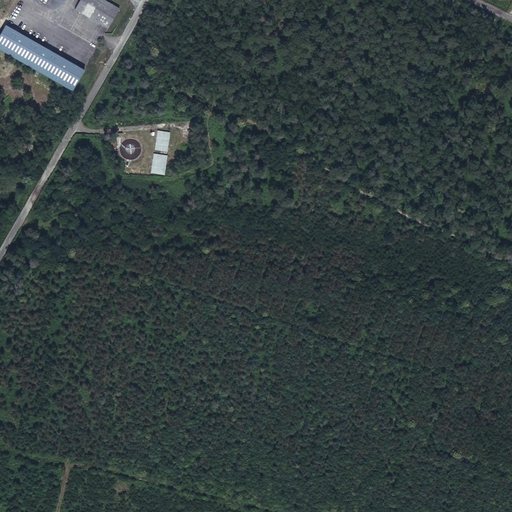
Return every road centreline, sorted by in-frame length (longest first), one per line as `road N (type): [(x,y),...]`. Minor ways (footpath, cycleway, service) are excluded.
road 1 (track): [(511,473),(436,444),(431,429),(446,384),(426,364),(102,261),(66,261),(63,238),(20,218)]
road 2 (track): [(180,0),(157,65),(168,83),(308,155),(363,196),(511,267)]
road 3 (track): [(0,446),(290,511)]
